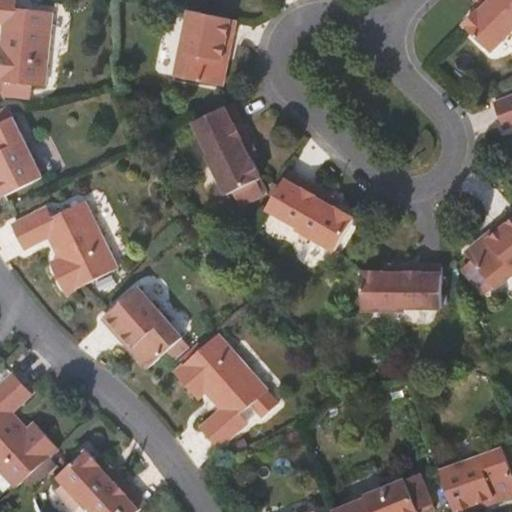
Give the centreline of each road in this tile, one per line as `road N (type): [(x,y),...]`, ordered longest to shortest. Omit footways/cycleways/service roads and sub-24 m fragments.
road 1 (residential): [(375,39),(349,16),(311,10),(292,19),(274,51),(280,86),(375,185),(409,196),(442,186),(461,142),(450,115)]
road 2 (residential): [(0,284),(58,354),(168,451),(204,511)]
